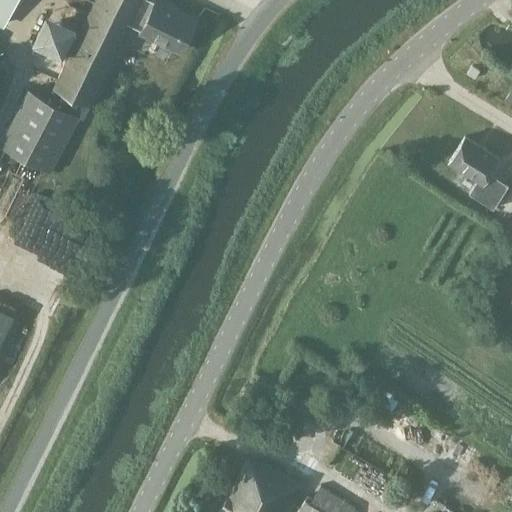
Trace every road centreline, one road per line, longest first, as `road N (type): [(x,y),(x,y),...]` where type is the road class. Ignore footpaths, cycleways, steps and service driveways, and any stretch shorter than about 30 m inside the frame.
road 1 (tertiary): [(142,511),(312,170),(369,93),(476,0)]
road 2 (unclassified): [(5,511),(216,81),(273,0)]
